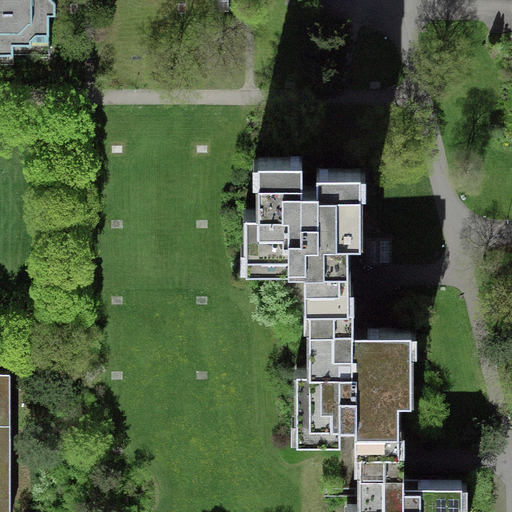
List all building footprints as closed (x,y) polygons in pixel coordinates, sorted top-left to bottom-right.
[(0,0),(0,62),(13,63),(13,53),(31,53),(31,48),(36,43),(46,43),(49,43),(49,14),(55,14),(55,1),(53,0),(0,0)] [(305,264),(304,301),(353,301),(353,291),(353,281),(347,281),(347,280),(350,280),(350,237),(360,237),(360,236),(362,236),(362,190),(360,190),(359,188),(357,188),(357,169),(360,169),(360,167),(316,167),(316,184),(302,184),(302,156),(258,156),(258,178),(255,178),(255,208),(246,208),(246,242),(248,242),(248,262),(246,262),(246,264),(305,264)] [(511,297),(511,261),(502,264),(511,297)] [(353,327),(353,301),(304,301),(305,324),(307,324),(307,367),(297,367),(297,368),(296,368),(296,414),(299,414),(299,416),(301,416),(301,435),(296,435),(296,437),(340,437),(340,420),(355,419),(355,460),(403,460),(403,450),(397,450),(397,447),(403,447),(403,427),(401,426),(401,396),(410,396),(410,395),(413,395),(413,349),(410,349),(410,348),(408,348),(408,328),(411,328),(411,327),(368,327),(353,327)] [(0,511),(9,511),(10,371),(0,370),(0,511)] [(403,460),(355,460),(355,470),(357,470),(357,504),(347,504),(347,505),(345,505),(344,511),(463,511),(464,500),(461,500),(461,480),(418,480),(418,481),(403,481),(403,467),(403,460)]
